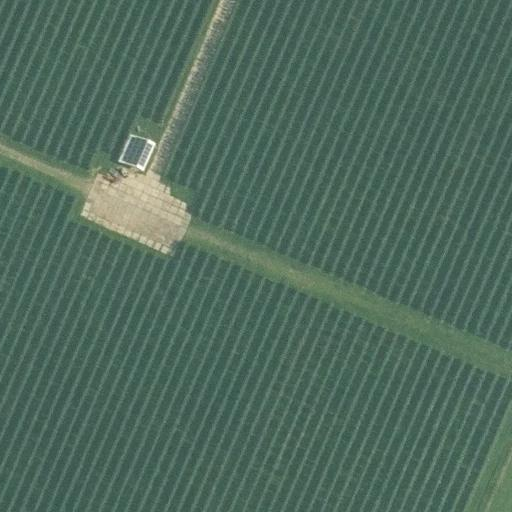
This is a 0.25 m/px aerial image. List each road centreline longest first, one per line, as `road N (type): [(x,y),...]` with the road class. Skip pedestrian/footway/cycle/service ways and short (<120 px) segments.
road 1 (track): [(0,152),(511,368)]
road 2 (track): [(228,0),(139,210)]
